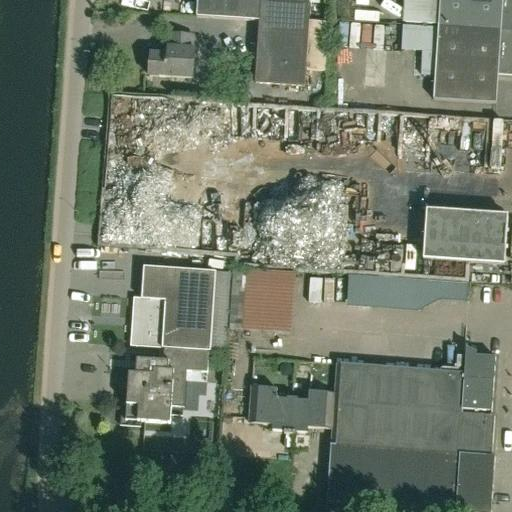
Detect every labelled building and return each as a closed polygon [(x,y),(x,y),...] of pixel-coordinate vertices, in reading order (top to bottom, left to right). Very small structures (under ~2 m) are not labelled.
[(196,0),(196,18),(259,22),(260,4),(310,7),(310,0),(196,0)] [(511,0),(405,0),(404,23),(438,26),(437,28),(511,32),(511,0)] [(329,23),(309,21),(310,7),(260,4),(259,22),(255,84),(304,87),(306,71),(326,72),(329,23)] [(511,76),(511,32),(437,28),(403,26),(402,51),(422,52),(421,77),(434,77),(433,101),(495,105),(497,75),(511,76)] [(192,80),(194,49),(192,49),(193,36),(169,35),(168,55),(150,54),(148,77),(192,80)] [(424,261),(504,266),(507,216),(427,212),(424,261)] [(294,332),(297,263),(249,261),(246,329),(294,332)] [(232,274),(216,273),(144,268),(142,300),(133,299),(130,348),(165,350),(210,353),(210,352),(211,352),(211,350),(226,352),(232,274)] [(446,334),(448,361),(460,360),(459,333),(446,334)] [(494,417),(491,417),(495,358),(476,356),(476,352),(467,349),(467,346),(466,346),(464,374),(335,364),(333,394),(330,431),(324,504),(433,511),(489,511),(494,457),(491,457),(494,417)] [(184,407),(187,372),(208,373),(210,353),(165,350),(164,361),(137,360),(136,374),(129,373),(126,421),(171,424),(172,406),(184,407)] [(288,435),(291,399),(275,398),(276,390),(250,388),(247,425),(271,426),(271,432),(283,432),(283,435),(288,435)] [(330,431),(333,394),(307,392),(307,400),(291,399),(288,435),(294,436),(294,433),(306,434),(306,429),(330,431)]
